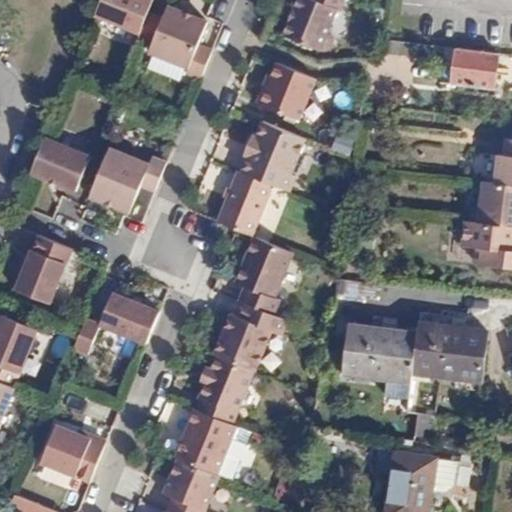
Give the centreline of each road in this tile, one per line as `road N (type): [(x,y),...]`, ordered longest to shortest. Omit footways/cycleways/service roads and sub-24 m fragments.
road 1 (residential): [(145,261),(196,282),(98,511)]
road 2 (residential): [(245,0),(145,261)]
